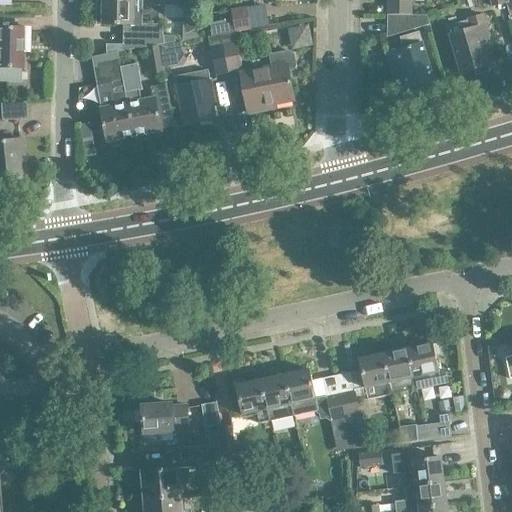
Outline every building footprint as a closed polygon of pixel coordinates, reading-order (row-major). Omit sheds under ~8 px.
[(142,15),(131,15),(131,0),(95,0),(95,13),(101,13),(101,25),(129,25),(128,33),(123,33),(123,52),(145,48),(159,46),(165,45),(162,25),(142,25),(142,15)] [(386,0),(386,16),(387,16),(427,17),(413,16),(412,2),(428,2),(428,0),(386,0)] [(227,34),(236,32),(270,27),(266,5),(223,12),(227,34)] [(0,20),(15,21),(15,7),(0,7),(0,20)] [(490,40),(486,26),(482,15),(468,19),(468,21),(447,27),(450,36),(449,36),(460,75),(489,66),(482,42),(490,40)] [(427,17),(387,16),(387,39),(423,28),(426,36),(432,34),(427,17)] [(19,68),(21,68),(21,45),(27,45),(27,28),(0,28),(0,81),(19,82),(19,68)] [(236,32),(227,34),(227,35),(220,36),(227,74),(243,71),(236,32)] [(422,86),(433,83),(419,32),(400,38),(403,46),(400,47),(401,50),(386,55),(390,68),(398,66),(405,91),(408,90),(410,94),(413,96),(422,93),(423,90),(422,86)] [(227,74),(220,36),(209,37),(216,76),(227,74)] [(269,56),(271,69),(240,75),(248,115),(268,111),(267,107),(294,101),(288,73),(293,72),(297,67),(294,55),(289,52),(269,56)] [(133,136),(122,79),(117,53),(96,57),(101,85),(97,86),(101,109),(100,110),(105,141),(108,141),(109,145),(113,148),(120,146),(122,142),(121,138),(133,136)] [(213,97),(210,80),(208,71),(175,77),(185,127),(214,121),(210,98),(213,97)] [(160,130),(175,127),(167,84),(150,87),(152,100),(141,102),(139,88),(136,89),(134,77),(122,79),(133,136),(144,134),(145,138),(149,141),(156,140),(159,135),(158,131),(160,131),(160,130)] [(0,105),(0,116),(1,122),(26,120),(25,103),(0,105)] [(18,140),(0,141),(0,182),(18,180),(15,156),(20,155),(18,140)] [(408,348),(417,389),(417,391),(448,384),(445,370),(438,371),(435,357),(441,356),(439,344),(433,345),(432,343),(408,348)] [(417,389),(408,348),(383,354),(392,394),(417,389)] [(392,394),(383,354),(359,359),(365,388),(354,390),(354,392),(341,395),(346,420),(361,417),(358,402),(392,394)] [(284,375),(293,416),(312,411),(320,415),(321,420),(326,420),(331,423),(346,420),(341,395),(316,400),(309,369),(284,375)] [(293,416),(284,375),(259,381),(268,422),(293,416)] [(268,422),(259,381),(235,386),(242,416),(257,413),(260,423),(268,422)] [(201,406),(205,429),(221,426),(217,403),(201,406)] [(172,433),(172,430),(188,429),(186,406),(170,407),(170,404),(141,407),(143,435),(144,435),(145,444),(162,442),(161,434),(172,433)] [(425,426),(426,441),(451,438),(449,423),(425,426)] [(220,460),(234,460),(233,426),(219,427),(220,445),(220,459),(220,460)] [(426,441),(425,426),(416,427),(416,426),(399,428),(402,444),(426,441)] [(274,449),(292,444),(288,432),(270,437),(274,449)] [(190,462),(220,459),(220,445),(189,448),(190,462)] [(359,468),(383,466),(382,452),(358,454),(359,468)] [(405,489),(444,484),(440,458),(406,463),(409,487),(405,487),(405,489)] [(144,501),(180,498),(177,469),(142,472),(144,501)] [(396,511),(408,511),(418,511),(447,508),(444,484),(405,489),(406,501),(395,502),(396,511)] [(285,501),(300,502),(301,493),(286,492),(285,501)] [(242,511),(243,498),(229,497),(227,511),(242,511)] [(180,511),(180,498),(144,501),(145,511),(180,511)] [(289,511),(290,502),(283,501),(281,511),(289,511)]
